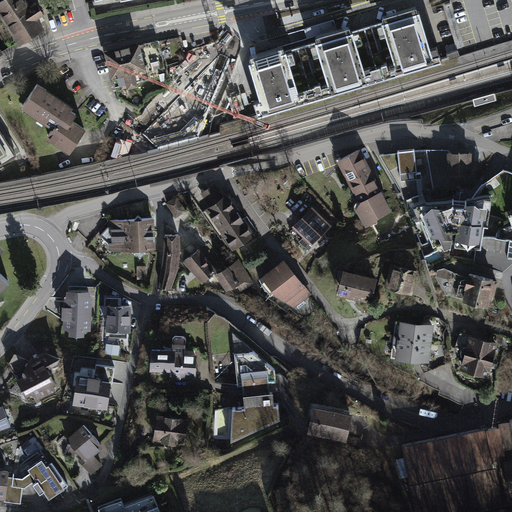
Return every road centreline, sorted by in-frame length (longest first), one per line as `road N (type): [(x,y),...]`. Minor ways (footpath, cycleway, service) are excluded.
road 1 (residential): [(511,333),(429,312),(396,310),(355,323),(334,318),(219,176)]
road 2 (residential): [(154,303),(223,300),(324,378),(440,431)]
road 3 (residential): [(511,152),(452,130),(382,135),(219,176)]
road 4 (residential): [(22,511),(63,508),(101,481),(126,430),(143,320),(154,303)]
road 5 (primary): [(90,38),(288,0)]
road 6 (residential): [(219,176),(68,214),(44,231)]
road 7 (unclassified): [(440,431),(355,447),(307,432)]
